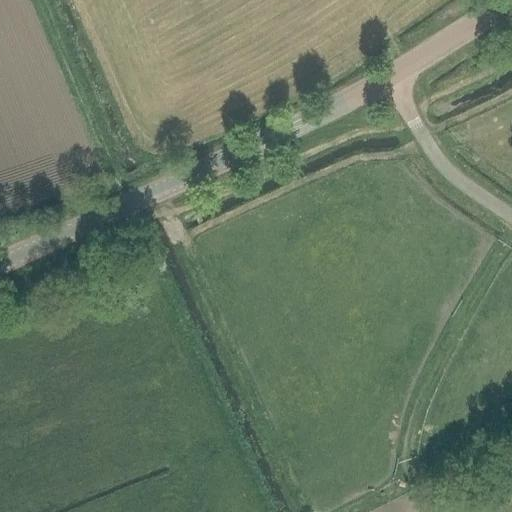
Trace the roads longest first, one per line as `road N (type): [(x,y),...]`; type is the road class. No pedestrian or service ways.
road 1 (tertiary): [(0,265),(394,74)]
road 2 (unclassified): [(511,218),(445,168),(394,74)]
road 3 (tertiary): [(394,74),(509,0)]
